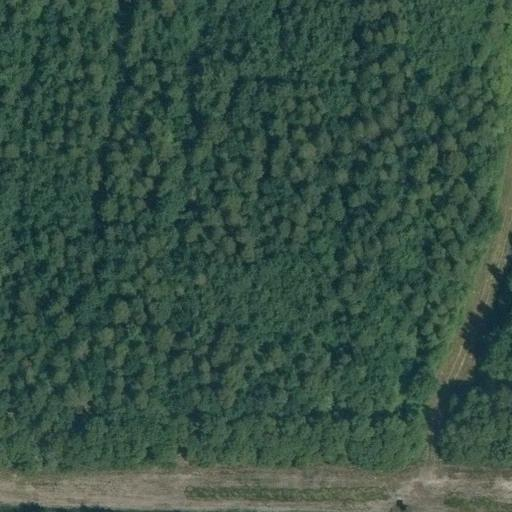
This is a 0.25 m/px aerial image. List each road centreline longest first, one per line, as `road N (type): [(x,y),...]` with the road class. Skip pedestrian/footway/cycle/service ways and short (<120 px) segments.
road 1 (track): [(511,499),(0,489)]
road 2 (track): [(511,154),(481,282),(436,356),(439,386),(453,387),(467,375),(475,320)]
